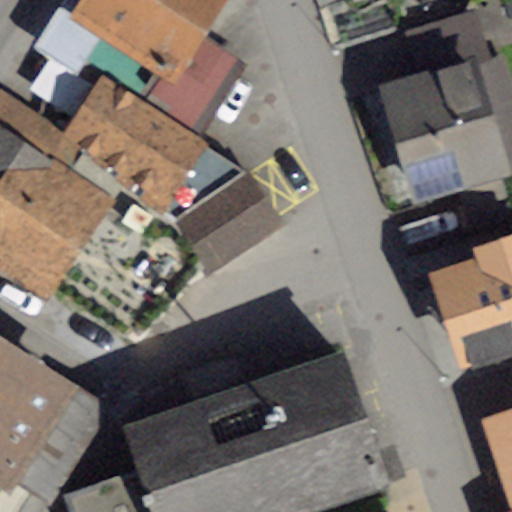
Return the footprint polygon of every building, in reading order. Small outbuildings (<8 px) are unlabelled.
[(98,0),(62,58),(108,87),(193,141),(240,68),(189,36),(211,0),(98,0)] [(486,52),(465,58),(467,67),(391,90),(422,197),(461,185),(472,227),(507,217),(495,175),(511,170),(511,110),(498,61),(489,64),(486,52)] [(108,87),(72,142),(87,153),(150,204),(163,211),(188,173),(177,166),(193,141),(108,87)] [(62,188),(87,153),(72,142),(0,93),(0,250),(41,278),(67,240),(70,242),(92,208),(62,188)] [(281,224),(248,174),(173,224),(206,273),(281,224)] [(99,264),(145,304),(181,263),(129,217),(99,264)] [(511,245),(483,255),(488,270),(447,283),(470,353),(511,339),(511,245)] [(98,353),(111,332),(71,306),(58,327),(98,353)] [(0,490),(63,392),(0,352),(0,490)] [(310,511),(386,486),(342,357),(128,430),(142,471),(66,497),(70,511),(310,511)] [(511,421),(496,427),(511,472),(511,421)]
